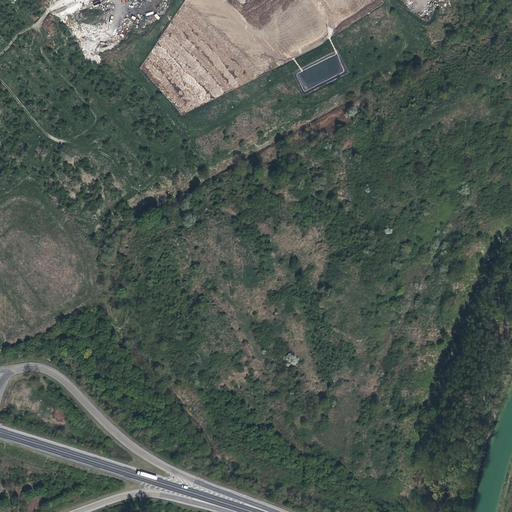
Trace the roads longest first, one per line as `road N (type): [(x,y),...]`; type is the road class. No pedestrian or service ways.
road 1 (trunk): [(278,511),(163,468),(44,368),(7,371)]
road 2 (motorway): [(261,511),(0,428)]
road 3 (motorway): [(0,434),(244,511)]
road 4 (trunk): [(81,511),(138,492),(230,511)]
